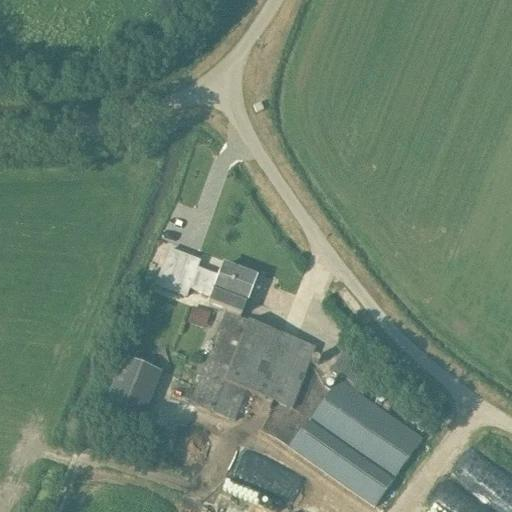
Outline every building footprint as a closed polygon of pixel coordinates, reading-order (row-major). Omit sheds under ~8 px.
[(255,280),(223,267),(214,289),(217,290),(215,293),(213,292),(208,304),(227,311),(225,315),(224,315),(189,406),(234,423),(246,394),(291,412),(315,349),(248,324),(238,320),(239,316),(241,317),(246,304),(244,304),(245,301),(247,302),(255,280)] [(210,315),(192,309),(187,325),(204,331),(210,315)] [(343,354),(330,370),(363,395),(376,378),(343,354)] [(121,360),(100,416),(139,430),(160,374),(121,360)] [(307,426),(376,475),(408,430),(339,381),(307,426)] [(460,477),(511,511),(511,477),(502,470),(506,465),(481,448),(460,477)] [(455,489),(446,509),(451,511),(491,511),(494,507),(455,489)]
